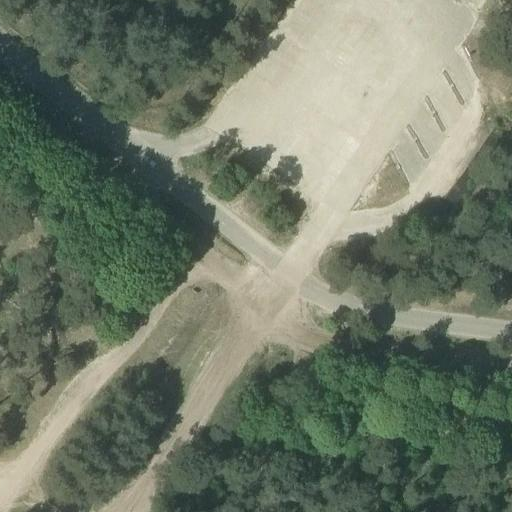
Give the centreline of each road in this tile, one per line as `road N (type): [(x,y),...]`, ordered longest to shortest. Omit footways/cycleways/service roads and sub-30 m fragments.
road 1 (track): [(511,367),(321,337),(0,76)]
road 2 (unclassified): [(511,336),(394,322),(319,291),(0,41)]
